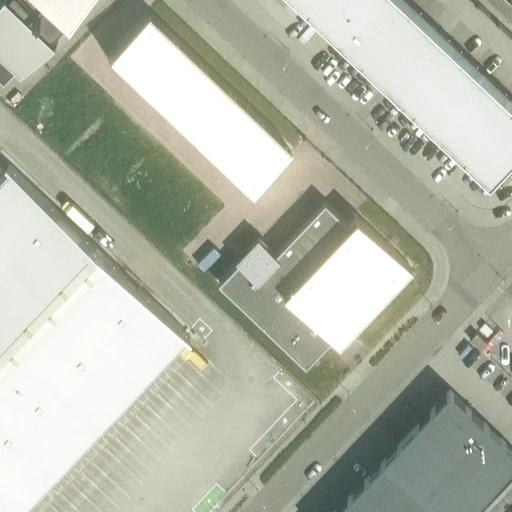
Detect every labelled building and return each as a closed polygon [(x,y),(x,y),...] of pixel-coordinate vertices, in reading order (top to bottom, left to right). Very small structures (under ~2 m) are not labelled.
[(66,31),(90,0),(0,0),(0,77),(3,80),(18,65),(23,70),(59,38),(58,37),(54,41),(52,38),(65,24),(68,26),(64,30),(66,31)] [(511,98),(408,0),(302,0),(312,9),(490,177),(511,153),(511,98)] [(511,0),(495,0),(511,16),(511,0)] [(141,79),(177,41),(148,14),(112,52),(141,79)] [(169,106),(205,68),(177,41),(141,79),(169,106)] [(197,133),(233,95),(205,68),(169,106),(197,133)] [(226,159),(261,122),(233,95),(197,133),(226,159)] [(254,187),(290,149),(261,122),(226,159),(254,187)] [(0,511),(15,511),(187,332),(11,166),(0,177),(0,511)] [(260,239),(220,281),(306,363),(332,335),(338,340),(409,265),(357,216),(349,224),(325,202),(276,253),(260,239)] [(487,342),(476,332),(470,339),(481,349),(487,342)] [(469,511),(511,467),(511,447),(449,388),(332,511),(469,511)]
